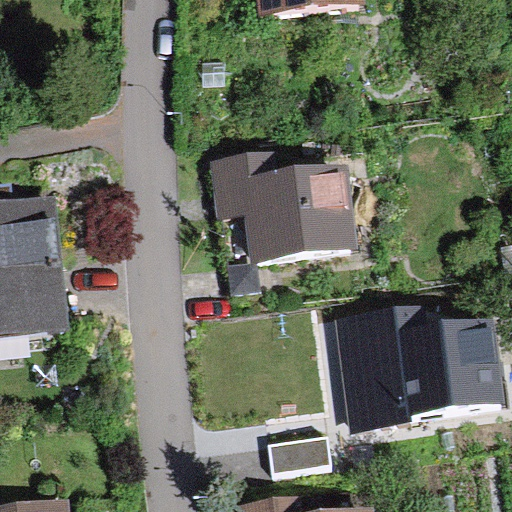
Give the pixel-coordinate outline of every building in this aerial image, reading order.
[(257,0),(259,23),(366,14),(364,0),(257,0)] [(276,159),(211,166),(216,208),(217,224),(244,221),(249,267),(228,269),(232,301),(261,297),(258,268),(359,257),(350,173),(279,180),(276,159)] [(0,342),(70,336),(57,204),(5,209),(0,209),(0,342)] [(429,316),(360,324),(365,366),(367,378),(393,375),(399,424),(506,412),(497,329),(431,336),(429,316)] [(328,441),(269,449),(273,479),(332,472),(328,441)] [(304,511),(303,501),(238,510),(237,511),(304,511)]
